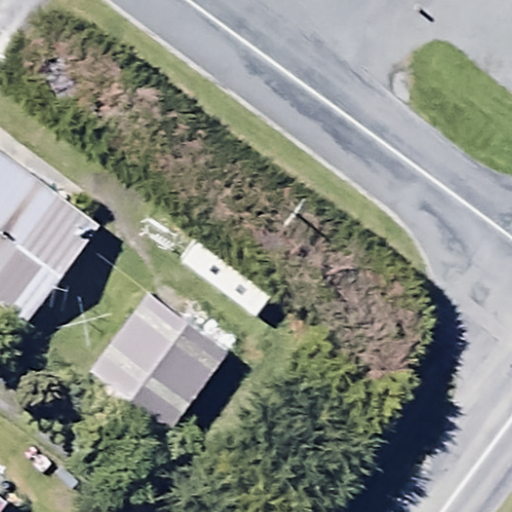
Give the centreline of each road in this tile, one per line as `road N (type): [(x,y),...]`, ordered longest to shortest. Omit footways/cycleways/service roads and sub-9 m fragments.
road 1 (residential): [(185,0),(511,240)]
road 2 (unclassified): [(436,511),(511,410)]
